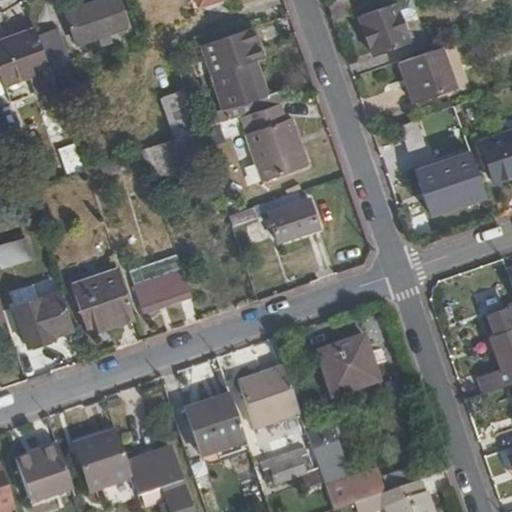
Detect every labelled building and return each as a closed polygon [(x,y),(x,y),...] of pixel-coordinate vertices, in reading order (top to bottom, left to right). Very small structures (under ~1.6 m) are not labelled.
[(77,43),(124,26),(114,0),(103,0),(67,13),(77,43)] [(193,0),(198,14),(227,4),(225,0),(193,0)] [(409,0),(394,0),(392,1),(393,3),(399,19),(415,13),(409,0)] [(399,19),(393,3),(358,17),(375,57),(409,43),(399,19)] [(48,69),(52,80),(71,73),(55,28),(36,35),(48,69)] [(48,69),(36,35),(34,29),(0,41),(0,78),(2,85),(48,69)] [(280,104),(287,102),(284,91),(269,96),(267,97),(266,95),(254,100),(252,95),(242,64),(259,58),(249,29),(201,45),(224,112),(206,117),(210,128),(238,119),(280,104)] [(465,40),(455,44),(455,45),(406,63),(419,101),(453,89),(444,66),(460,60),(463,70),(475,66),(465,40)] [(145,52),(120,61),(124,73),(149,65),(145,52)] [(67,87),(74,110),(85,106),(77,84),(67,87)] [(188,136),(199,132),(185,93),(184,90),(162,98),(173,131),(176,140),(188,136)] [(267,90),(252,95),(254,100),(266,95),(267,97),(269,96),(267,90)] [(287,122),(280,104),(238,119),(261,185),(306,169),(296,142),(301,140),(294,120),(287,122)] [(415,119),(397,125),(407,151),(424,145),(415,119)] [(495,192),(511,186),(511,128),(478,139),(495,192)] [(142,135),(148,150),(176,140),(173,131),(156,137),(154,131),(142,135)] [(148,150),(145,151),(155,179),(170,173),(169,170),(196,161),(188,136),(176,140),(148,150)] [(311,167),(301,140),(296,142),(306,169),(311,167)] [(68,177),(84,172),(73,142),(58,148),(68,177)] [(81,152),(86,167),(94,164),(89,150),(81,152)] [(469,152),(414,171),(429,216),(485,198),(469,152)] [(15,160),(26,192),(45,185),(34,154),(15,160)] [(122,170),(118,160),(103,165),(107,176),(122,170)] [(228,215),(232,228),(267,215),(277,244),(316,230),(306,200),(298,202),(295,193),(228,215)] [(13,222),(0,226),(0,238),(16,233),(13,222)] [(25,241),(0,249),(0,260),(2,267),(31,257),(25,241)] [(144,314),(191,298),(177,258),(130,274),(144,314)] [(89,331),(133,316),(117,269),(73,285),(89,331)] [(54,335),(73,328),(61,292),(16,308),(29,348),(55,339),(54,335)] [(477,378),(483,394),(511,384),(511,308),(489,316),(496,335),(490,337),(502,369),(477,378)] [(363,338),(318,353),(332,397),(378,382),(363,338)] [(284,369),(283,364),(251,375),(253,380),(284,369)] [(253,380),(251,375),(237,380),(255,432),(300,416),(284,369),(253,380)] [(230,397),(229,392),(206,400),(207,405),(230,397)] [(201,458),(246,443),(230,397),(207,405),(206,400),(183,408),(201,458)] [(305,431),(328,497),(353,488),(331,422),(305,431)] [(71,439),(74,446),(115,432),(113,424),(71,439)] [(89,491),(131,476),(126,463),(115,432),(74,446),(89,491)] [(29,503),(72,488),(57,444),(14,459),(29,503)] [(131,476),(138,497),(162,489),(164,494),(184,487),(170,448),(150,455),(151,459),(143,462),(142,458),(126,463),(131,476)] [(307,491),(308,495),(324,489),(316,468),(311,470),(304,450),(261,465),(269,488),(307,474),(313,489),(307,491)] [(0,511),(15,511),(16,511),(0,466),(0,511)] [(328,497),(333,511),(382,494),(420,481),(415,466),(353,488),(328,497)] [(420,481),(382,494),(385,505),(428,490),(424,479),(420,481)] [(192,511),(184,487),(164,494),(170,511),(192,511)] [(435,511),(428,490),(385,505),(387,511),(435,511)]
